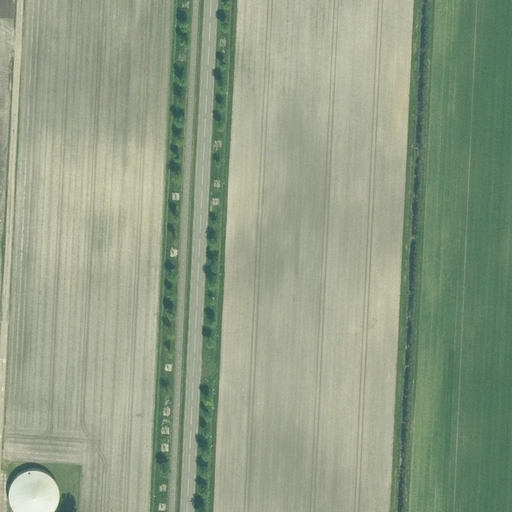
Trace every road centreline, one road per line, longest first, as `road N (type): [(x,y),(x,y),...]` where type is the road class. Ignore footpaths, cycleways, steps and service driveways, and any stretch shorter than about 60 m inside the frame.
road 1 (secondary): [(186,511),(211,0)]
road 2 (unknown): [(17,0),(0,399)]
